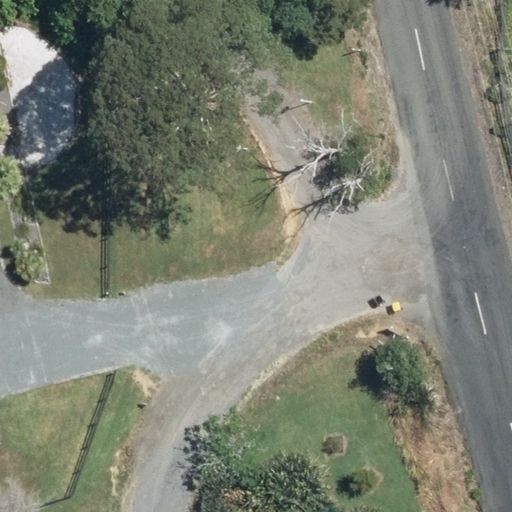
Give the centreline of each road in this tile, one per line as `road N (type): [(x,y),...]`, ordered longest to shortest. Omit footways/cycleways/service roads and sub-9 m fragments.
road 1 (unclassified): [(130,511),(141,443),(185,357),(370,266)]
road 2 (unclassified): [(370,266),(145,0)]
road 3 (unclassified): [(412,0),(459,248)]
road 4 (unclassified): [(459,248),(511,433)]
